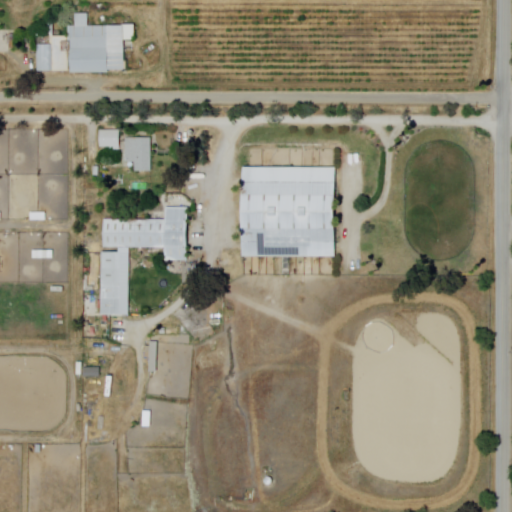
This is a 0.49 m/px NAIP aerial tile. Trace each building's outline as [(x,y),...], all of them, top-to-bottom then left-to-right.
[(128,71),(128,41),(139,41),(138,26),(91,26),(91,14),(78,14),(78,27),(70,27),(71,37),(55,37),(55,45),(40,45),(40,73),(73,73),(73,74),(112,74),(112,71),(128,71)] [(102,148),(102,131),(123,131),(123,148),(102,148)] [(137,173),(154,173),(154,138),(128,138),(128,163),(137,163),(137,173)] [(246,258),(246,169),(340,169),(340,258),(246,258)] [(106,248),(169,249),(169,262),(191,262),(192,208),(169,208),(169,221),(106,220),(106,248)] [(104,316),(132,316),(131,249),(122,249),(122,253),(104,253),(104,316)] [(153,343),(161,343),(160,374),(153,373),(153,343)] [(131,375),(133,351),(140,352),(137,376),(131,375)] [(87,369),(103,369),(103,378),(87,378),(87,369)]
